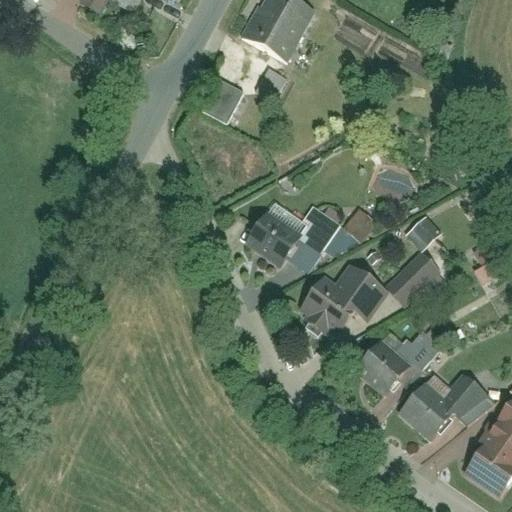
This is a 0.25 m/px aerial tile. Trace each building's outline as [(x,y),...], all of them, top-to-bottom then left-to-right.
[(90,0),(85,12),(102,21),(112,0),(90,0)] [(280,0),(274,0),(249,47),(292,69),(318,20),(280,0)] [(271,77),(259,99),(276,108),(288,86),(271,77)] [(223,87),(205,118),(230,133),(249,102),(223,87)] [(323,216),(313,231),(277,207),(247,252),(282,276),(302,246),(325,262),(345,231),(323,216)] [(362,219),(347,239),(363,251),(378,232),(362,219)] [(423,255),(389,294),(414,316),(448,277),(423,255)] [(478,282),(484,293),(502,282),(495,272),(478,282)] [(327,285),(305,318),(347,346),(362,324),(371,331),(390,302),(351,276),(339,293),(327,285)] [(447,355),(427,340),(409,364),(429,379),(447,355)] [(380,351),(359,380),(392,404),(413,374),(380,351)] [(467,385),(448,407),(429,391),(404,422),(436,449),(454,427),(463,435),(489,402),(467,385)] [(498,502),(511,482),(511,402),(496,423),(504,429),(467,478),(498,502)]
